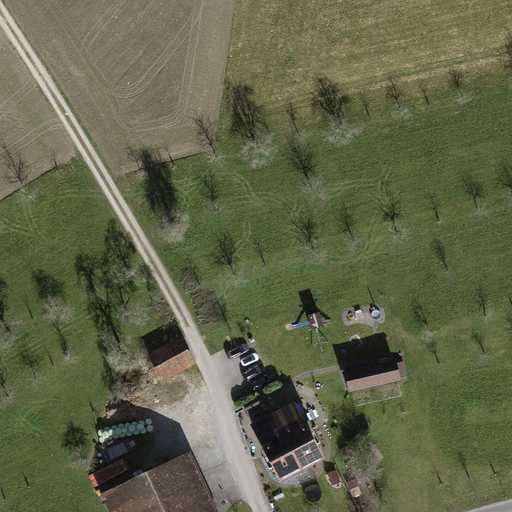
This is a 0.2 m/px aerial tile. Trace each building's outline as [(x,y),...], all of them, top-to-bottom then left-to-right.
[(181,335),(148,353),(164,381),(196,363),(181,335)] [(393,361),(346,373),(350,390),(397,379),(393,361)] [(272,415),(298,467),(318,457),(292,405),(272,415)] [(278,477),(298,467),(272,415),(251,426),(278,477)] [(208,511),(184,458),(106,494),(113,511),(208,511)] [(318,460),(299,467),(303,479),(323,471),(318,460)]
